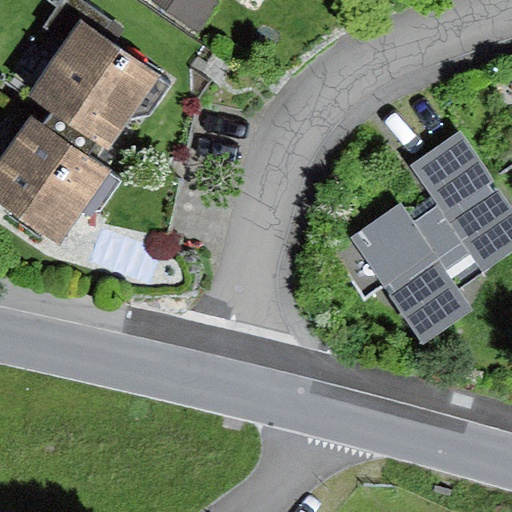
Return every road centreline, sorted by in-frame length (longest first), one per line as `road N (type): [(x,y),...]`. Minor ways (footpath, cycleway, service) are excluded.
road 1 (residential): [(511,8),(403,42),(350,71),(306,114),(264,214),(223,374)]
road 2 (tertiary): [(511,453),(223,374)]
road 3 (tertiary): [(223,374),(0,330)]
